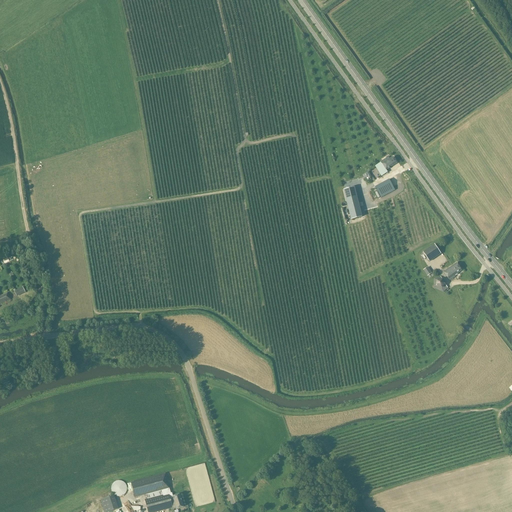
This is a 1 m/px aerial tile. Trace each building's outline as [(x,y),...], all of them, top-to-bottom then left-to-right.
[(393,157),(390,159),(388,157),(380,162),(380,163),(375,166),(381,177),(388,173),(386,170),(397,163),(393,157)] [(390,179),(375,187),(381,198),(395,190),(390,179)] [(343,190),(351,220),(361,217),(353,188),(343,190)] [(441,254),(435,245),(423,252),(430,261),(441,254)] [(462,271),(457,263),(444,272),(450,281),(455,277),(454,276),(462,271)] [(428,276),(433,273),(429,267),(424,270),(428,276)] [(448,288),(441,276),(434,278),(434,288),(434,289),(443,292),(448,288)] [(16,297),(25,293),(22,287),(14,291),(16,297)] [(7,293),(0,296),(0,303),(10,299),(7,293)] [(147,500),(146,501),(150,511),(160,511),(171,509),(170,509),(172,508),(173,510),(176,509),(183,507),(179,495),(172,497),(170,498),(169,495),(168,494),(163,495),(162,490),(169,489),(165,474),(131,483),(135,497),(146,494),(147,500)] [(120,481),(116,481),(112,485),(111,491),(114,495),(118,497),(122,496),(125,494),(127,490),(127,486),(123,482),(120,481)]
